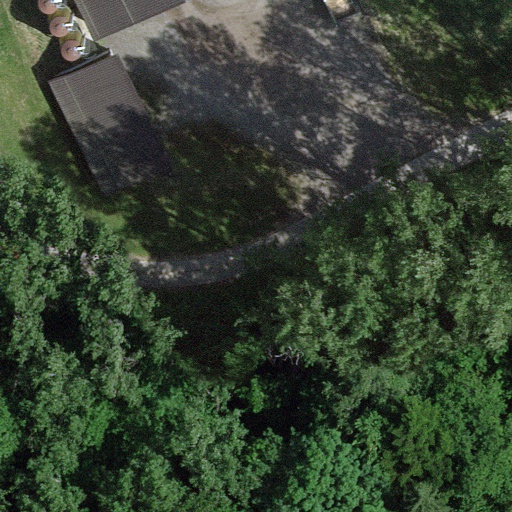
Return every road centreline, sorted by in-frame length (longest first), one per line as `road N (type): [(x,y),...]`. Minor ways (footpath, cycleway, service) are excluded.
road 1 (track): [(511,119),(132,270),(64,275),(0,261)]
road 2 (track): [(344,186),(262,22)]
